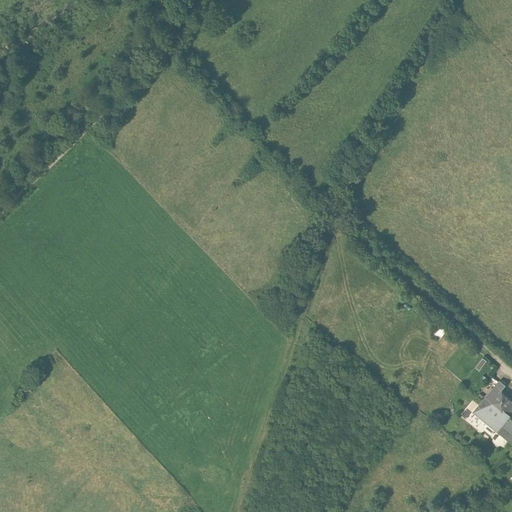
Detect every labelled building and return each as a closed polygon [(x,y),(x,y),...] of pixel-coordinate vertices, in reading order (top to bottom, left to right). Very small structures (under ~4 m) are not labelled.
[(485,361),(482,359),(475,368),(479,371),(485,361)] [(498,381),(484,398),(500,411),(501,410),(507,415),(511,408),(511,399),(501,391),(505,387),(498,381)] [(500,411),(484,398),(472,412),(494,432),(507,417),(508,415),(507,415),(501,410),(500,411)] [(511,421),(507,417),(494,432),(511,446),(511,421)] [(495,460),(490,455),(484,460),(489,466),(495,460)]
